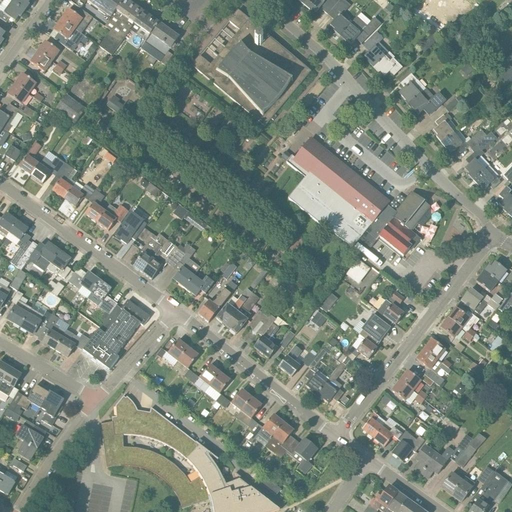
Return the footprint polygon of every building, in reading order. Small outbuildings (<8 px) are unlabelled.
[(20,18),(24,12),(7,0),(11,3),(4,14),(0,11),(0,18),(6,23),(10,18),(15,23),(19,17),(20,18)] [(7,0),(24,12),(29,5),(28,5),(31,0),(7,0)] [(87,2),(87,0),(71,0),(72,1),(71,2),(67,0),(77,7),(81,10),(86,1),(87,2)] [(111,19),(124,0),(87,0),(87,2),(111,19)] [(112,56),(120,45),(135,23),(143,12),(126,0),(124,0),(111,19),(105,27),(110,31),(99,47),(112,56)] [(309,0),(304,6),(310,11),(311,10),(315,14),(320,9),(327,15),(340,0),(309,0)] [(340,37),(350,25),(341,17),(350,6),(343,0),(340,0),(327,15),(334,21),(330,27),(335,31),(334,32),(340,37)] [(507,16),(511,10),(511,1),(503,11),(507,16)] [(61,21),(81,35),(84,30),(93,18),(81,10),(77,7),(73,13),(68,10),(61,21)] [(414,8),(411,13),(419,18),(447,40),(450,42),(454,38),(423,13),(421,12),(414,8)] [(191,66),(264,128),(271,119),(273,121),(275,119),(277,117),(274,115),(287,100),(311,72),(238,11),(228,22),(239,31),(225,48),(221,45),(213,54),(217,58),(210,66),(199,57),(191,66)] [(146,42),(148,39),(159,24),(159,23),(143,12),(135,23),(141,27),(136,35),(146,42)] [(81,35),(61,21),(49,37),(70,52),(75,44),(69,40),(72,35),(84,43),(87,39),(81,35)] [(178,38),(159,24),(148,39),(165,50),(167,47),(170,49),(179,38),(178,37),(178,38)] [(356,40),(360,44),(367,36),(363,32),(360,34),(350,25),(340,37),(346,42),(351,46),(356,40)] [(389,53),(379,44),(383,39),(377,33),(363,46),(369,53),(364,58),(369,62),(368,63),(374,69),(389,53)] [(424,53),(439,39),(434,34),(420,48),(424,53)] [(52,63),(60,52),(45,42),(38,53),(52,63)] [(93,54),(98,47),(92,43),(88,50),(93,54)] [(45,73),(52,63),(38,53),(31,63),(45,73)] [(165,66),(173,56),(168,53),(160,63),(165,66)] [(393,77),(402,69),(393,61),(395,59),(389,53),(374,69),(379,74),(380,73),(384,78),(389,73),(393,77)] [(511,54),(494,76),(505,85),(499,90),(502,93),(505,92),(509,97),(511,93),(511,54)] [(123,72),(126,67),(114,59),(111,63),(123,72)] [(65,70),(68,65),(61,60),(57,65),(65,70)] [(61,75),(65,70),(57,65),(54,70),(61,75)] [(29,95),(37,84),(22,74),(15,85),(29,95)] [(425,89),(412,74),(401,84),(405,88),(399,94),(409,105),(426,90),(426,89),(425,89)] [(8,96),(21,105),(22,106),(23,105),(29,95),(15,85),(8,96)] [(317,112),(331,96),(323,90),(310,106),(317,112)] [(434,98),(426,90),(409,105),(418,115),(423,111),(429,117),(446,101),(438,94),(434,98)] [(40,103),(43,99),(37,94),(34,98),(40,103)] [(75,125),(86,110),(66,95),(55,110),(75,125)] [(120,116),(125,108),(112,98),(106,106),(115,113),(114,115),(117,116),(118,115),(120,116)] [(449,114),(459,104),(455,100),(445,108),(449,114)] [(17,111),(9,105),(3,115),(0,112),(0,129),(8,134),(12,127),(10,126),(18,110),(17,111)] [(18,110),(32,120),(36,114),(23,105),(22,106),(21,105),(18,110)] [(447,121),(443,116),(435,123),(439,127),(433,131),(437,137),(436,137),(441,144),(454,134),(453,134),(458,130),(449,120),(447,121)] [(470,152),(486,137),(481,131),(466,144),(465,143),(462,145),(454,134),(441,144),(446,150),(447,149),(451,154),(457,150),(460,154),(467,149),(470,152)] [(23,142),(31,140),(29,133),(21,135),(23,142)] [(485,170),(477,162),(484,155),(481,152),(496,139),(491,133),(486,137),(470,152),(472,154),(466,160),(469,165),(464,169),(468,174),(468,175),(473,181),(485,171),(489,167),(485,170)] [(86,147),(91,140),(86,136),(81,143),(86,147)] [(345,168),(310,140),(294,160),(291,157),(291,158),(287,162),(286,164),(304,178),(288,199),(352,249),(365,232),(376,241),(379,238),(403,257),(411,247),(409,245),(416,236),(409,231),(429,206),(427,205),(413,194),(407,202),(406,201),(400,209),(396,213),(389,208),(387,206),(389,204),(371,189),(345,168)] [(505,140),(496,143),(497,148),(507,144),(505,140)] [(31,177),(39,165),(32,159),(41,147),(35,143),(26,156),(27,157),(19,168),(31,177)] [(15,163),(21,153),(11,146),(5,156),(15,163)] [(287,162),(291,158),(285,153),(281,158),(287,162)] [(65,164),(56,158),(52,163),(44,158),(39,165),(31,177),(42,185),(50,174),(56,177),(65,164)] [(64,200),(72,188),(68,185),(77,172),(65,164),(56,177),(60,180),(52,192),(64,200)] [(508,181),(511,176),(511,166),(503,176),(508,181)] [(493,190),(500,182),(496,178),(498,177),(489,167),(485,171),(473,181),(478,187),(479,186),(484,190),(489,186),(493,190)] [(95,191),(86,185),(80,193),(72,188),(64,200),(75,208),(83,198),(88,202),(97,189),(95,191)] [(511,193),(511,192),(506,188),(499,197),(503,200),(498,206),(503,210),(503,211),(509,216),(511,212),(511,193)] [(97,224),(105,212),(98,207),(104,197),(99,194),(101,191),(97,189),(88,202),(93,205),(85,215),(97,224)] [(120,223),(128,212),(120,206),(112,217),(105,212),(97,224),(108,232),(116,221),(120,223)] [(195,227),(200,220),(189,212),(184,219),(195,227)] [(0,218),(0,228),(8,234),(17,222),(6,214),(1,219),(0,218)] [(135,231),(130,228),(135,222),(128,217),(124,223),(115,235),(121,240),(121,241),(126,245),(132,236),(137,239),(144,229),(150,222),(147,219),(143,220),(139,225),(135,231)] [(15,267),(20,260),(32,243),(28,241),(30,238),(25,234),(28,230),(17,222),(8,234),(19,242),(17,246),(19,248),(9,263),(15,267)] [(156,238),(151,234),(144,229),(137,239),(146,246),(142,252),(144,253),(134,267),(135,268),(135,269),(138,271),(139,271),(143,273),(167,241),(159,235),(156,238)] [(174,269),(179,263),(185,255),(177,249),(167,241),(143,273),(152,280),(162,267),(164,269),(167,264),(174,269)] [(38,247),(32,243),(20,260),(26,264),(29,259),(46,271),(47,269),(59,252),(47,243),(44,248),(39,244),(38,247)] [(185,255),(179,263),(183,266),(189,258),(190,259),(195,251),(190,248),(185,255)] [(64,279),(71,270),(66,267),(71,260),(59,252),(47,269),(56,276),(57,274),(64,279)] [(21,271),(26,264),(20,260),(15,267),(19,270),(21,271)] [(357,261),(357,262),(346,275),(358,285),(369,270),(357,261)] [(498,283),(507,271),(496,263),(487,274),(484,272),(498,283)] [(221,270),(224,273),(230,267),(226,264),(221,270)] [(232,264),(230,267),(224,273),(222,277),(226,281),(237,268),(232,264)] [(194,277),(196,273),(187,266),(184,270),(182,268),(173,279),(179,284),(179,283),(185,288),(194,277)] [(17,292),(27,275),(21,271),(19,270),(10,287),(17,292)] [(490,293),(498,283),(484,272),(476,283),(490,293)] [(83,279),(75,273),(68,282),(79,291),(81,287),(90,293),(86,299),(87,299),(100,281),(88,273),(83,279)] [(202,283),(194,277),(185,288),(191,292),(190,293),(196,297),(201,291),(205,294),(214,283),(206,278),(202,283)] [(99,308),(109,316),(117,305),(118,304),(107,296),(112,290),(100,281),(87,299),(99,308)] [(209,323),(237,287),(230,282),(213,304),(209,301),(198,315),(209,323)] [(57,297),(64,287),(58,283),(51,293),(57,297)] [(0,308),(7,297),(10,291),(0,284),(0,308)] [(239,311),(252,294),(247,290),(232,308),(228,305),(216,320),(221,324),(222,323),(226,326),(238,311),(239,311)] [(478,297),(470,290),(462,302),(469,307),(466,311),(471,315),(474,311),(479,315),(487,305),(496,312),(500,306),(491,300),(482,292),(478,297)] [(20,328),(32,309),(19,302),(23,295),(17,292),(11,302),(17,305),(7,320),(20,328)] [(399,305),(403,300),(395,293),(387,302),(385,301),(377,311),(393,324),(396,325),(404,314),(395,307),(397,304),(399,305)] [(248,313),(259,299),(252,294),(239,311),(238,311),(226,326),(232,330),(231,331),(236,335),(247,320),(251,315),(248,313)] [(327,313),(339,299),(332,294),(320,308),(327,313)] [(511,295),(510,294),(498,310),(505,315),(510,308),(511,309),(511,295)] [(500,306),(504,301),(495,295),(491,300),(500,306)] [(150,317),(128,301),(122,309),(117,305),(109,316),(96,334),(95,334),(90,341),(83,350),(84,351),(110,370),(119,358),(117,356),(140,324),(144,326),(150,317)] [(50,314),(52,311),(48,308),(46,312),(43,316),(32,309),(20,328),(33,336),(40,323),(46,326),(52,315),(50,314)] [(464,314),(456,309),(448,319),(462,329),(462,330),(466,333),(473,338),(476,334),(469,329),(474,323),(476,325),(479,321),(471,315),(466,311),(464,314)] [(393,324),(377,311),(364,328),(359,335),(365,340),(375,347),(393,324)] [(266,317),(259,312),(248,327),(251,329),(253,336),(259,335),(262,337),(254,348),(269,360),(277,349),(268,341),(279,326),(274,322),(275,320),(270,316),(267,316),(266,317)] [(320,329),(327,320),(318,313),(311,322),(320,329)] [(65,333),(59,329),(60,327),(56,325),(59,320),(52,315),(46,326),(44,328),(50,332),(43,344),(55,351),(67,331),(66,331),(65,333)] [(454,340),(462,330),(462,329),(448,319),(440,329),(454,340)] [(494,329),(498,324),(491,320),(488,325),(494,329)] [(83,350),(90,341),(82,336),(80,339),(67,331),(55,351),(68,359),(75,346),(83,350)] [(284,349),(294,336),(290,332),(279,346),(284,349)] [(470,342),(473,338),(466,333),(463,337),(470,342)] [(369,360),(377,349),(375,347),(365,340),(356,351),(352,348),(349,352),(356,358),(359,353),(369,360)] [(438,361),(446,351),(432,340),(424,350),(438,361)] [(178,341),(167,354),(177,362),(188,349),(178,341)] [(496,355),(501,348),(496,344),(491,350),(496,355)] [(294,362),(302,352),(295,347),(290,353),(279,368),(292,378),(300,367),(294,362)] [(161,349),(156,356),(161,359),(166,353),(161,349)] [(188,349),(177,362),(188,370),(198,357),(188,349)] [(442,364),(438,361),(424,350),(416,360),(429,371),(425,376),(436,385),(439,387),(443,381),(436,375),(441,370),(445,373),(448,369),(442,364)] [(308,368),(315,358),(309,353),(301,363),(308,368)] [(448,369),(449,369),(452,366),(445,360),(442,364),(448,369)] [(483,370),(488,364),(483,361),(479,366),(483,370)] [(0,381),(2,383),(10,369),(0,363),(0,381)] [(478,377),(483,371),(473,363),(468,369),(478,377)] [(210,365),(199,380),(208,387),(219,372),(210,365)] [(334,402),(341,394),(338,391),(341,387),(336,383),(344,373),(338,368),(326,384),(316,397),(322,401),(323,401),(328,404),(331,400),(334,402)] [(0,386),(0,391),(9,396),(21,376),(10,369),(2,383),(0,386)] [(316,397),(326,384),(315,376),(317,373),(312,369),(303,380),(307,384),(305,387),(310,391),(310,392),(316,397)] [(186,375),(184,377),(188,381),(194,374),(189,371),(186,375)] [(413,392),(421,382),(408,371),(400,382),(413,392)] [(219,395),(230,381),(219,372),(208,387),(219,395)] [(194,374),(188,381),(193,385),(198,378),(194,374)] [(406,403),(413,392),(400,382),(392,392),(406,403)] [(48,395),(36,387),(36,386),(28,399),(23,396),(14,412),(20,416),(23,412),(20,410),(21,408),(26,411),(30,403),(41,409),(50,394),(50,393),(48,395)] [(241,413),(252,399),(242,391),(231,405),(241,413)] [(424,401),(427,396),(421,391),(417,396),(424,401)] [(14,412),(23,396),(17,393),(11,404),(8,409),(14,412)] [(63,401),(50,394),(41,409),(46,412),(41,421),(51,427),(56,419),(54,418),(64,401),(63,401)] [(111,417),(111,421),(100,424),(107,468),(119,466),(132,465),(147,469),(161,477),(171,488),(183,509),(207,500),(209,511),(271,511),(279,509),(240,479),(229,484),(226,482),(213,460),(197,443),(149,408),(149,414),(138,412),(123,395),(115,406),(115,417),(111,417)] [(220,406),(226,399),(221,396),(216,402),(220,406)] [(386,407),(391,400),(385,396),(380,402),(386,407)] [(421,405),(424,401),(417,396),(415,400),(421,405)] [(230,403),(226,399),(220,406),(225,409),(230,403)] [(252,431),(257,425),(251,420),(262,407),(252,399),(241,413),(236,418),(252,431)] [(382,428),(375,423),(379,418),(373,413),(369,419),(370,420),(362,431),(373,439),(382,428)] [(265,447),(284,423),(274,415),(262,429),(257,425),(252,431),(245,439),(251,445),(255,440),(265,447)] [(450,440),(459,429),(446,418),(441,424),(442,425),(438,431),(450,440)] [(36,450),(43,440),(42,440),(43,439),(31,432),(35,425),(26,420),(16,438),(23,443),(36,450)] [(287,452),(296,441),(290,436),(294,431),(284,423),(265,447),(281,460),(287,451),(287,452)] [(393,428),(386,423),(382,428),(373,439),(385,448),(393,438),(397,441),(405,432),(406,431),(397,424),(393,428)] [(417,442),(405,432),(397,441),(400,444),(392,454),(403,462),(411,452),(414,454),(424,441),(420,438),(417,442)] [(465,436),(459,445),(466,450),(469,446),(473,441),(465,436)] [(317,450),(305,440),(301,445),(296,441),(287,452),(292,456),(294,453),(302,460),(297,467),(305,474),(312,465),(308,462),(317,450)] [(30,461),(36,450),(23,443),(19,450),(17,453),(18,454),(17,455),(29,462),(30,461)] [(421,475),(436,454),(425,446),(416,459),(420,462),(414,470),(421,475)] [(463,469),(475,451),(469,446),(466,450),(455,463),(463,469)] [(437,475),(449,459),(454,452),(448,448),(441,458),(436,454),(421,475),(428,480),(433,472),(437,475)] [(23,473),(26,467),(14,459),(10,465),(23,473)] [(484,485),(494,473),(487,468),(477,481),(484,485)] [(452,496),(462,482),(457,478),(458,476),(453,472),(441,488),(452,496)] [(489,509),(508,482),(495,473),(494,473),(484,485),(471,501),(475,505),(470,511),(486,511),(489,509)] [(0,491),(8,496),(15,484),(4,477),(0,483),(0,491)] [(276,496),(279,493),(281,490),(264,477),(259,483),(276,496)] [(461,503),(473,487),(475,484),(465,477),(462,482),(452,496),(461,503)] [(385,511),(398,495),(398,494),(389,488),(385,494),(382,492),(376,500),(375,499),(370,506),(365,511),(385,511)] [(399,511),(407,501),(398,495),(385,511),(399,511)] [(409,502),(407,501),(399,511),(414,511),(418,508),(413,505),(413,503),(410,502),(409,502)]
